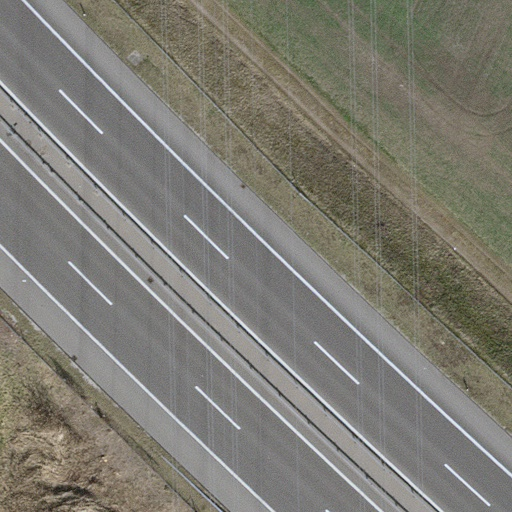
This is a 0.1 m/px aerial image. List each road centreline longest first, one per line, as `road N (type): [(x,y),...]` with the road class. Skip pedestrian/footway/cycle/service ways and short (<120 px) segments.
road 1 (motorway): [(494,511),(243,276),(0,29)]
road 2 (motorway): [(0,192),(326,511)]
road 3 (track): [(181,0),(511,313)]
